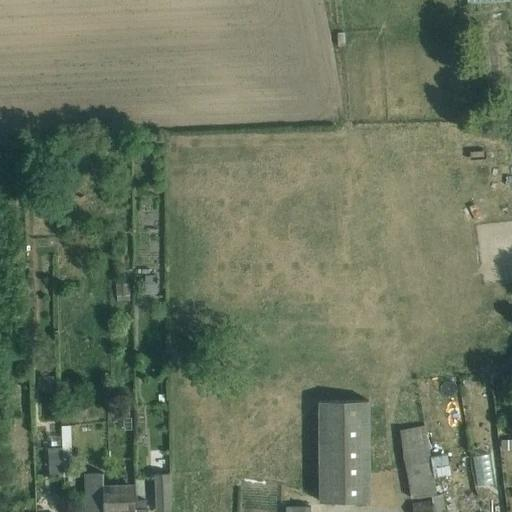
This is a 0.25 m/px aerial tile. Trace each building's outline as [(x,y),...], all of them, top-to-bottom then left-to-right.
[(146,290),(157,290),(157,274),(146,274),(146,290)] [(117,284),(117,295),(129,295),(129,284),(117,284)] [(84,401),(66,401),(67,419),(84,419),(84,401)] [(367,401),(317,401),(318,502),(368,502),(367,401)] [(71,426),(63,426),(64,468),(72,468),(71,426)] [(444,511),(442,495),(436,496),(425,427),(400,431),(412,505),(413,511),(444,511)] [(511,438),(501,438),(501,447),(511,446),(511,438)] [(63,451),(50,451),(50,467),(50,478),(63,477),(63,466),(63,451)] [(464,451),(464,483),(479,483),(478,451),(464,451)] [(136,511),(136,510),(135,510),(135,489),(103,490),(102,474),(84,474),(85,511),(136,511)] [(155,475),(156,511),(170,511),(169,474),(155,475)] [(147,511),(148,510),(146,510),(146,501),(136,501),(136,510),(136,511),(147,511)]
